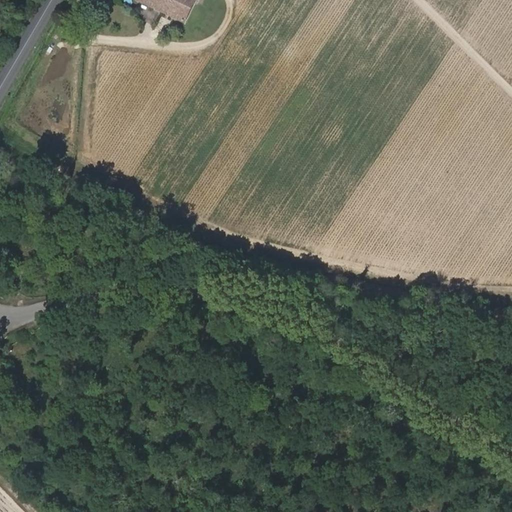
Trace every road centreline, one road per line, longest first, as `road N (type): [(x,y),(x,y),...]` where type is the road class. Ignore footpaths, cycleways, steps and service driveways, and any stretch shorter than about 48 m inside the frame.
road 1 (unclassified): [(0,314),(215,283),(286,297),(457,423),(511,447)]
road 2 (track): [(192,242),(340,0)]
